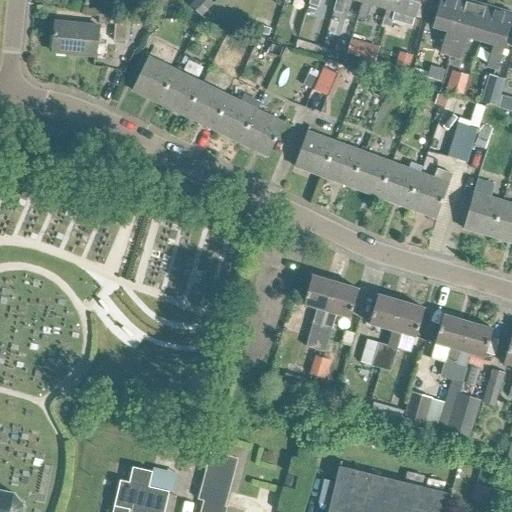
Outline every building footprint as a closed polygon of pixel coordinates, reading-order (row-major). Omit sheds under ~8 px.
[(194,0),(190,5),(201,16),(214,4),(210,0),(194,0)] [(366,4),(367,0),(336,0),(333,12),(342,14),(346,0),(353,0),(363,3),(366,4)] [(391,11),(393,0),(367,0),(366,4),(363,3),(358,19),(367,21),(371,5),(387,10),(391,11)] [(393,0),(391,11),(387,10),(383,26),(391,28),(396,12),(416,18),(420,0),(393,0)] [(452,57),(468,1),(464,0),(442,0),(434,28),(448,32),(442,54),(452,57)] [(482,42),(491,7),(468,1),(452,57),(462,59),(468,38),(482,42)] [(511,13),(491,7),(482,42),(495,45),(489,67),(499,70),(511,25),(511,13)] [(130,17),(115,16),(113,40),(128,42),(130,17)] [(96,56),(98,26),(56,22),(53,52),(96,56)] [(231,49),(248,58),(254,46),(237,37),(231,49)] [(353,38),(351,53),(380,56),(381,41),(353,38)] [(299,65),(282,57),(270,83),(287,91),(299,65)] [(160,104),(176,71),(149,58),(133,90),(160,104)] [(326,95),(335,73),(322,67),(313,89),(326,95)] [(440,81),(443,71),(430,67),(427,77),(440,81)] [(187,117),(203,84),(176,71),(160,104),(187,117)] [(446,93),(462,97),(469,75),(452,71),(446,93)] [(496,106),(504,79),(488,74),(480,101),(496,106)] [(214,130),(230,98),(203,84),(187,117),(214,130)] [(319,112),(326,95),(313,89),(306,107),(319,112)] [(436,91),(433,102),(443,105),(447,94),(436,91)] [(511,98),(501,95),(497,108),(511,111),(511,98)] [(241,144),(257,111),(230,98),(214,130),(241,144)] [(257,111),(241,144),(267,157),(284,125),(257,111)] [(477,128),(457,122),(446,157),(467,163),(477,128)] [(323,177),(336,142),(308,131),(295,166),(323,177)] [(484,149),(489,135),(478,132),(474,145),(484,149)] [(352,187),(365,153),(336,142),(323,177),(352,187)] [(380,198),(393,163),(365,153),(352,187),(380,198)] [(408,208),(421,174),(393,163),(380,198),(408,208)] [(421,174),(408,208),(437,219),(450,184),(421,174)] [(492,238),(503,202),(474,194),(463,230),(492,238)] [(492,238),(511,243),(511,204),(503,202),(492,238)] [(327,311),(336,282),(312,275),(304,304),(317,307),(305,346),(315,349),(327,311)] [(327,311),(315,349),(324,352),(336,313),(351,318),(359,289),(336,282),(327,311)] [(394,330),(402,302),(379,295),(371,324),(394,330)] [(402,302),(394,330),(416,337),(425,308),(402,302)] [(451,380),(468,321),(443,314),(435,343),(449,347),(445,361),(443,361),(439,376),(451,380)] [(468,321),(451,380),(461,383),(470,353),(484,357),(492,328),(468,321)] [(381,369),(387,345),(377,342),(370,366),(381,369)] [(387,345),(381,369),(390,371),(397,348),(387,345)] [(317,353),(313,372),(328,375),(332,357),(317,353)] [(301,393),(305,375),(286,370),(281,388),(301,393)] [(495,406),(503,378),(489,375),(481,402),(495,406)] [(334,391),(345,395),(348,384),(337,381),(334,391)] [(431,397),(411,391),(402,424),(422,429),(431,397)] [(468,440),(480,400),(457,393),(445,433),(468,440)] [(378,402),(376,412),(401,418),(404,407),(378,402)] [(226,511),(228,508),(225,507),(238,459),(210,452),(198,498),(203,500),(200,511),(226,511)] [(445,511),(450,493),(338,465),(326,511),(445,511)] [(163,511),(168,492),(148,487),(152,472),(132,467),(129,482),(121,480),(113,511),(163,511)] [(14,494),(0,491),(0,511),(21,511),(23,506),(14,494)]
